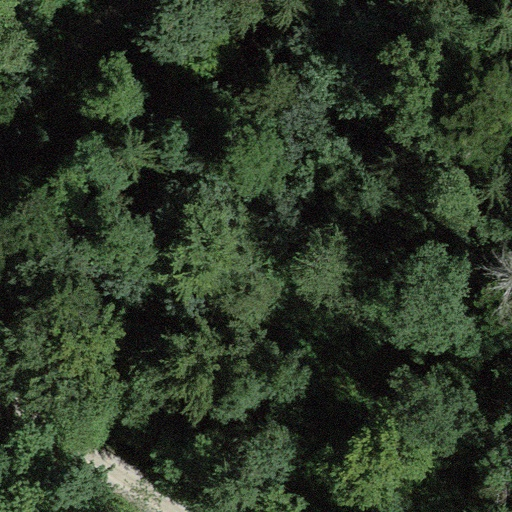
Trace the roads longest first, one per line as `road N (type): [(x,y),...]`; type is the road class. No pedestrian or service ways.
road 1 (track): [(180,511),(0,395)]
road 2 (track): [(117,0),(0,100)]
